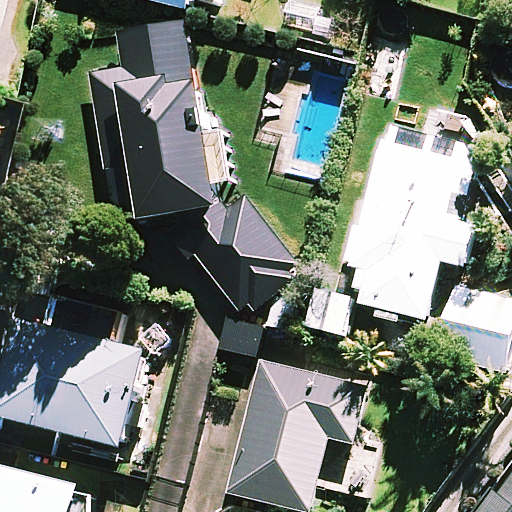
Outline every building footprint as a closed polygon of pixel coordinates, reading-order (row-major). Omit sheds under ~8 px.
[(191,0),(147,0),(189,9),(191,0)] [(121,226),(224,208),(220,186),(234,184),(225,133),(208,136),(189,27),(122,40),(128,72),(94,78),(121,226)] [(303,58),(268,53),(263,88),(298,93),(303,58)] [(490,130),(430,113),(423,137),(388,127),(340,299),(428,323),(445,262),(466,268),(478,227),(449,218),(456,195),(471,199),(490,130)] [(302,275),(246,202),(191,244),(247,317),(302,275)] [(511,351),(511,301),(456,288),(439,358),(507,374),(511,351)] [(129,318),(27,293),(0,405),(0,417),(128,448),(150,355),(122,348),(129,318)] [(188,344),(195,307),(164,302),(157,338),(188,344)] [(264,328),(230,322),(224,351),(259,357),(264,328)] [(371,389),(263,364),(233,495),(308,511),(315,511),(332,439),(358,445),(371,389)] [(95,511),(97,494),(0,469),(0,511),(95,511)] [(511,511),(511,476),(483,511),(511,511)]
